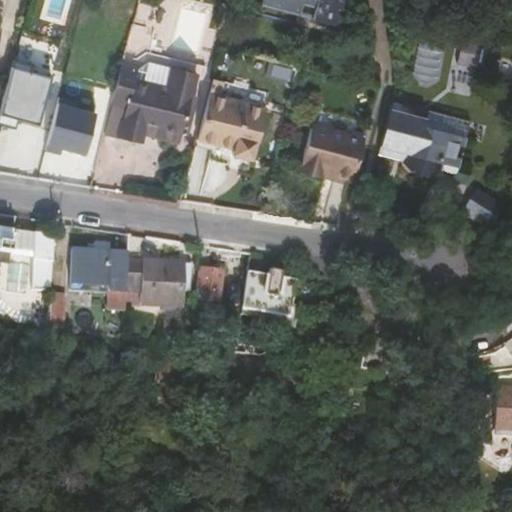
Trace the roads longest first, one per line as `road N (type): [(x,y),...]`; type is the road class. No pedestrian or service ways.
road 1 (residential): [(0,193),(442,259)]
road 2 (track): [(324,245),(416,321),(464,323),(511,297)]
